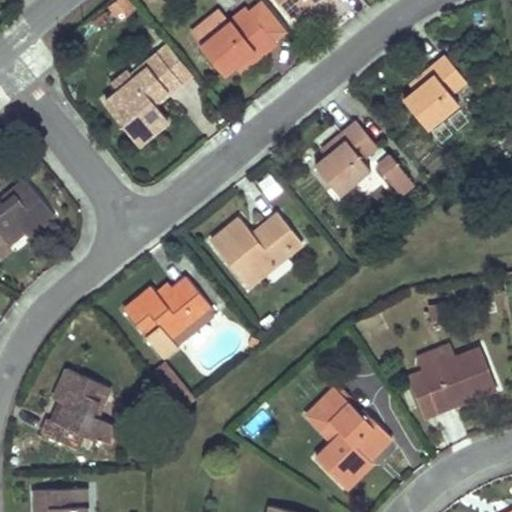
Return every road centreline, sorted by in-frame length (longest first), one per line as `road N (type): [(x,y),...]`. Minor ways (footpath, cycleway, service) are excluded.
road 1 (residential): [(136,232),(424,0)]
road 2 (residential): [(0,390),(48,308),(136,232)]
road 3 (residential): [(136,232),(34,102)]
road 4 (residential): [(404,511),(457,468),(511,446)]
